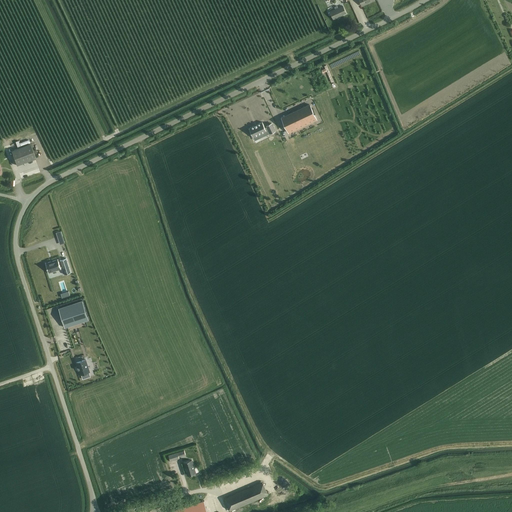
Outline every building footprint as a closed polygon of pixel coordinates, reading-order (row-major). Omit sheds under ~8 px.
[(511,42),(492,0),(485,0),(506,44),(511,42)] [(333,19),(346,13),(343,6),(330,11),(333,19)] [(0,100),(0,118),(11,145),(35,135),(18,93),(0,100)] [(273,114),(275,118),(286,113),(281,104),(266,111),(263,105),(258,107),(262,114),(266,112),(267,116),(273,114)] [(309,104),(282,117),(289,133),(317,120),(309,104)] [(262,122),(249,128),(251,133),(250,133),(252,137),(253,137),(266,131),(267,133),(269,132),(270,133),(270,134),(275,131),(272,123),(266,126),(267,127),(265,128),(262,122)] [(16,165),(36,158),(31,144),(11,151),(16,165)] [(67,227),(72,238),(85,233),(80,221),(67,227)] [(52,247),(41,250),(44,261),(55,258),(52,247)] [(70,272),(66,258),(60,260),(65,274),(70,272)] [(46,263),(45,263),(48,270),(49,273),(53,271),(60,269),(61,269),(61,268),(63,268),(62,266),(60,266),(58,259),(57,259),(52,261),(50,262),(46,263)] [(65,328),(88,320),(82,301),(59,309),(65,328)] [(72,327),(65,329),(72,349),(78,346),(72,327)] [(80,361),(76,363),(80,375),(81,374),(83,379),(87,377),(86,373),(89,372),(85,360),(91,358),(89,351),(77,355),(79,360),(80,359),(80,361)] [(168,455),(170,461),(179,458),(177,453),(168,455)] [(192,460),(184,462),(188,476),(196,473),(192,460)] [(263,483),(225,499),(230,511),(268,495),(263,483)] [(207,511),(204,500),(170,511),(207,511)]
